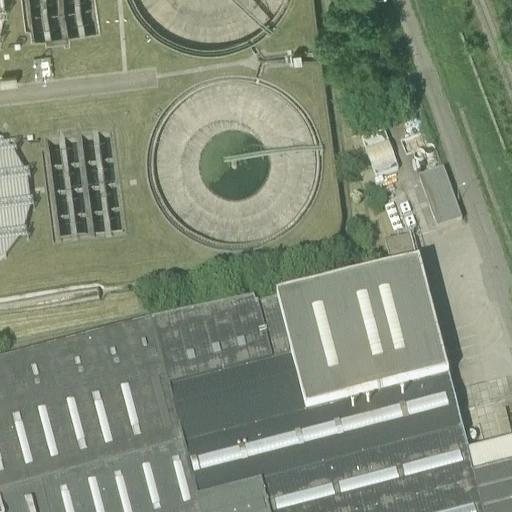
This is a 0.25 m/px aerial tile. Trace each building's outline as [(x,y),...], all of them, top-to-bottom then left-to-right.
[(8,15),(11,15),(10,5),(7,6),(7,9),(6,9),(4,0),(0,0),(0,39),(1,40),(2,46),(5,45),(4,36),(0,35),(0,32),(5,12),(7,12),(8,15)] [(387,133),(365,141),(378,176),(400,168),(387,133)] [(0,266),(6,266),(29,214),(30,217),(31,213),(24,137),(20,146),(16,146),(0,139),(0,266)] [(438,231),(462,221),(443,171),(418,180),(438,231)] [(511,511),(511,465),(474,476),(418,268),(416,268),(408,238),(385,244),(393,274),(256,310),(255,305),(152,326),(0,366),(0,511),(511,511)]
